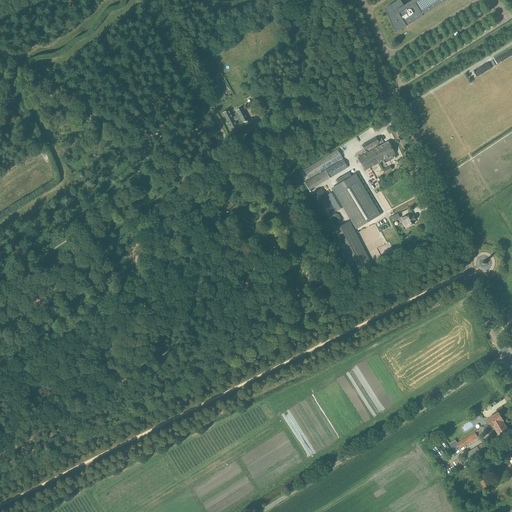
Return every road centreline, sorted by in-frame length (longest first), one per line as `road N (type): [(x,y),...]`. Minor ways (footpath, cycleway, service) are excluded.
road 1 (track): [(0,271),(307,97),(353,107),(389,104)]
road 2 (secondary): [(507,357),(339,0)]
road 3 (track): [(154,0),(316,311)]
road 4 (unknown): [(0,83),(8,68),(20,68),(244,211),(290,191)]
road 5 (track): [(0,62),(280,242)]
road 6 (unclassified): [(260,511),(507,357)]
road 7 (unknown): [(292,178),(355,283)]
